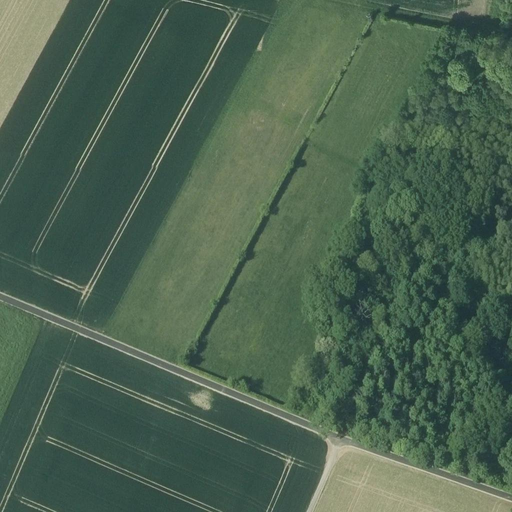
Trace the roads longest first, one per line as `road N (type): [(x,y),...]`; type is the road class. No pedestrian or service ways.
road 1 (track): [(0,297),(340,440),(511,499)]
road 2 (track): [(343,0),(476,26)]
